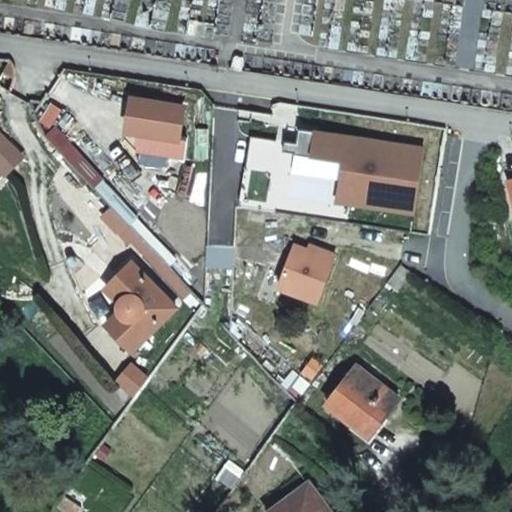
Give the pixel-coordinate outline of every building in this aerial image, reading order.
[(180,140),(184,108),(133,99),(127,131),(180,140)] [(345,135),(316,131),(312,156),(343,161),(357,163),(351,203),(414,212),(423,147),(376,140),(376,143),(345,138),(345,135)] [(23,156),(0,132),(0,165),(7,172),(23,156)] [(343,161),(337,201),(351,203),(357,163),(343,161)] [(317,252),(295,244),(279,287),(319,301),(336,253),(318,247),(317,252)] [(122,304),(122,313),(109,326),(135,351),(177,308),(133,265),(108,290),(122,304)] [(401,391),(358,361),(329,403),(372,433),(401,391)] [(331,511),(308,481),(267,511),(266,511),(331,511)]
